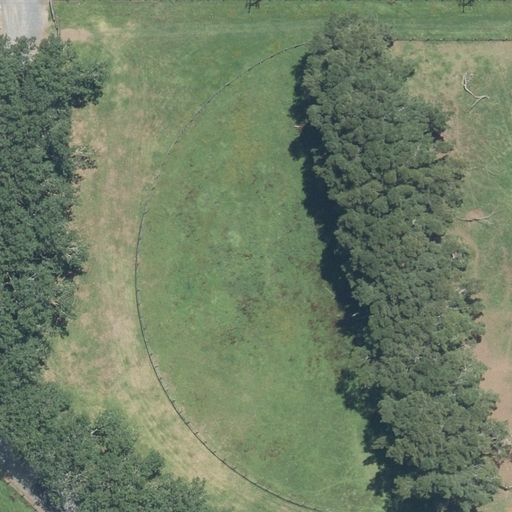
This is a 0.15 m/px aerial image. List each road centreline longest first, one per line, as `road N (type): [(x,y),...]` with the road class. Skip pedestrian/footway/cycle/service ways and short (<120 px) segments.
road 1 (unknown): [(16,0),(15,101),(0,217)]
road 2 (unknown): [(0,394),(20,430),(95,511)]
